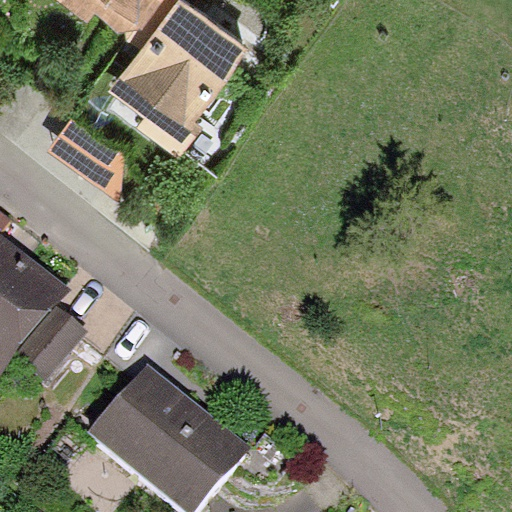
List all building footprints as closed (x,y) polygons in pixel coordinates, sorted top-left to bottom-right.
[(50,0),(78,20),(87,8),(127,36),(153,0),(50,0)] [(236,43),(181,0),(166,0),(101,88),(136,117),(131,128),(170,156),(195,126),(236,43)] [(71,124),(53,156),(119,193),(137,161),(71,124)] [(0,249),(0,391),(69,303),(0,249)] [(141,374),(81,446),(159,511),(194,511),(241,457),(141,374)]
